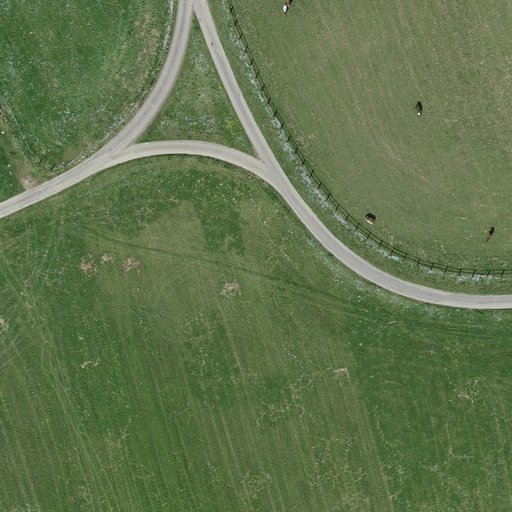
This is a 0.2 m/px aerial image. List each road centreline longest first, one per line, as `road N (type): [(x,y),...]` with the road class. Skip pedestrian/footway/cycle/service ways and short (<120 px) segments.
road 1 (unclassified): [(273,173),(321,243),(365,274),(402,292),(511,306)]
road 2 (unclassified): [(195,0),(273,173)]
road 3 (unclassified): [(189,0),(164,90),(105,159)]
road 4 (unclassified): [(105,159),(144,147),(209,147),(273,173)]
